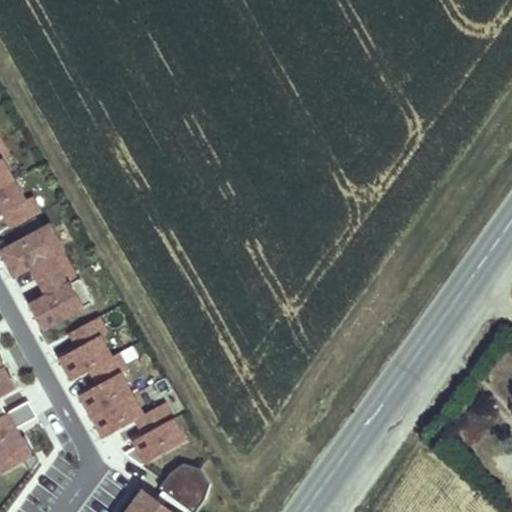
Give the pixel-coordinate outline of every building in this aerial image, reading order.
[(3,160),(10,157),(1,141),(0,141),(0,161),(3,159),(3,160)] [(0,188),(15,181),(3,160),(3,159),(0,161),(0,188)] [(26,201),(15,181),(0,188),(0,216),(5,214),(26,202),(26,201)] [(42,213),(33,197),(26,201),(26,202),(5,214),(13,229),(42,213)] [(51,226),(4,252),(17,276),(33,267),(41,281),(69,266),(61,252),(65,250),(51,226)] [(94,302),(81,279),(77,281),(69,266),(41,281),(50,296),(33,305),(46,329),(94,302)] [(101,337),(108,333),(99,318),(71,333),(79,349),(101,337)] [(69,334),(50,341),(55,355),(74,348),(69,334)] [(91,370),(113,358),(101,337),(79,349),(63,358),(75,379),(91,370)] [(121,374),(128,370),(119,355),(113,358),(91,370),(100,386),(121,374)] [(0,398),(16,390),(4,369),(0,370),(0,398)] [(95,416),(133,395),(121,374),(100,386),(83,395),(95,416)] [(137,419),(145,415),(133,395),(95,416),(107,437),(137,419)] [(40,461),(26,436),(21,439),(15,430),(38,417),(30,402),(7,414),(0,418),(0,468),(3,474),(25,462),(31,473),(40,461)] [(146,435),(174,420),(165,404),(145,415),(137,419),(146,435)] [(187,442),(174,420),(146,435),(136,440),(139,446),(148,463),(187,442)] [(148,463),(139,446),(126,453),(143,466),(148,463)] [(211,485),(202,469),(184,464),(171,474),(160,488),(164,491),(172,496),(192,511),(196,511),(206,500),(211,485)] [(172,511),(165,506),(157,500),(145,491),(129,511),(172,511)] [(165,506),(172,496),(164,491),(157,500),(165,506)]
